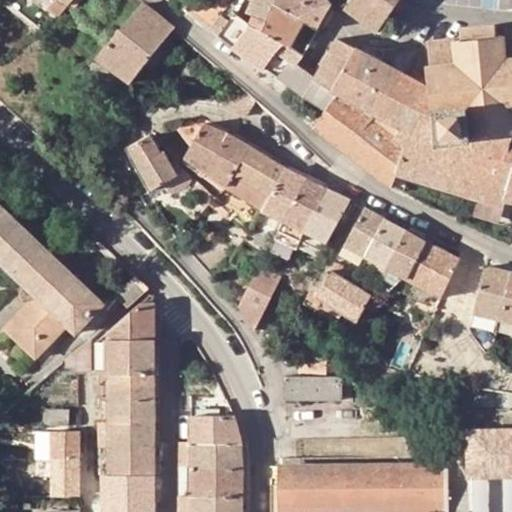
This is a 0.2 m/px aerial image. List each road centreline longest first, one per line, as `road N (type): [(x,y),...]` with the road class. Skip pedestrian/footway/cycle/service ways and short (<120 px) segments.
road 1 (residential): [(187,304),(0,124)]
road 2 (unclassified): [(168,511),(168,336),(187,304)]
road 3 (residential): [(259,484),(255,425),(187,304)]
